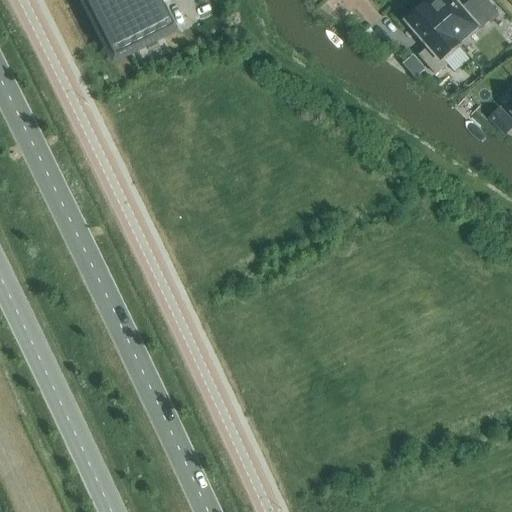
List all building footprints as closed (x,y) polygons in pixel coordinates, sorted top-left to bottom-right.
[(84,0),(114,58),(174,28),(159,0),(84,0)] [(425,6),(424,7),(460,47),(497,14),(484,0),(477,0),(462,14),(450,0),(432,0),(430,2),(431,3),(426,7),(425,6)] [(459,47),(424,7),(421,9),(419,6),(407,17),(409,20),(406,22),(428,48),(418,56),(435,76),(446,66),(442,62),(459,47)] [(424,71),(415,61),(406,69),(414,79),(424,71)] [(511,122),(499,109),(488,119),(504,136),(506,134),(511,128),(511,122)]
